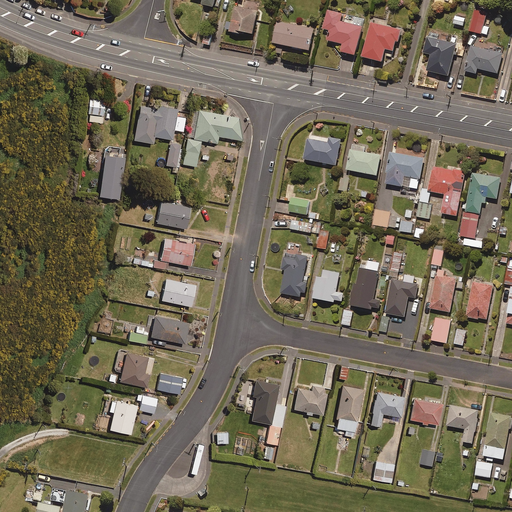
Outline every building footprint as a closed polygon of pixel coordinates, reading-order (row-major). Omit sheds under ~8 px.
[(196,0),(205,2),(204,8),(215,10),(217,0),(196,0)] [(259,14),(237,10),(234,26),(229,25),(227,34),(254,39),(259,14)] [(489,15),(477,12),(470,32),(482,36),(489,15)] [(357,59),(367,20),(349,15),(346,26),(342,24),(344,16),(329,13),(324,32),(332,34),(330,44),(345,48),(343,55),(357,59)] [(467,20),(457,17),(455,26),(465,28),(467,20)] [(274,46),(278,47),(276,55),(283,57),(282,62),(309,67),(316,32),(278,24),(274,46)] [(403,33),(372,25),(364,61),(385,65),(388,53),(396,54),(398,44),(400,45),(403,33)] [(459,45),(430,39),(426,56),(434,58),(430,74),(451,79),(459,45)] [(505,57),(473,49),(466,74),(478,77),(480,72),(500,77),(505,57)] [(105,102),(89,100),(87,115),(103,117),(105,102)] [(158,111),(138,108),(134,143),(153,146),(154,139),(172,141),(173,131),(183,132),(185,119),(176,118),(177,110),(158,108),(158,111)] [(193,140),(201,142),(217,145),(218,138),(242,143),(238,120),(191,110),(186,137),(194,138),(193,140)] [(127,114),(118,113),(116,122),(126,124),(127,114)] [(337,163),(341,137),(329,135),(328,137),(311,134),(311,138),(308,137),(304,157),(337,163)] [(201,142),(193,140),(188,139),(183,165),(196,168),(201,142)] [(366,145),(352,142),(347,168),(378,173),(381,154),(365,150),(366,145)] [(180,146),(170,144),(166,167),(176,168),(180,146)] [(424,156),(391,150),(386,181),(419,187),(424,156)] [(124,161),(105,158),(99,199),(119,202),(124,161)] [(433,190),(446,192),(442,211),(458,214),(466,170),(434,165),(429,189),(433,190)] [(481,211),(483,201),(487,202),(488,196),(498,197),(501,177),(474,172),(467,209),(481,211)] [(350,178),(342,176),(339,188),(347,190),(350,178)] [(420,200),(431,202),(433,190),(429,189),(422,188),(420,199),(420,200)] [(310,199),(292,196),(290,210),(308,213),(310,199)] [(189,204),(159,198),(155,220),(185,226),(189,204)] [(431,202),(420,200),(418,216),(430,218),(433,202),(431,202)] [(398,212),(376,208),(374,223),(396,227),(398,212)] [(480,214),(465,211),(460,235),(466,236),(464,243),(482,246),(483,240),(475,239),(480,214)] [(414,221),(402,219),(401,229),(412,231),(414,221)] [(311,231),(312,223),(292,220),(291,228),(311,231)] [(425,229),(417,226),(415,235),(422,237),(425,229)] [(166,267),(167,259),(189,262),(193,240),(162,234),(158,257),(151,256),(149,264),(166,267)] [(395,235),(388,234),(387,243),(394,244),(395,235)] [(328,237),(320,236),(318,247),(327,248),(328,237)] [(356,252),(356,244),(348,243),(348,252),(356,252)] [(445,245),(436,243),(433,263),(442,264),(445,245)] [(405,253),(396,251),(392,270),(401,271),(405,253)] [(308,255),(297,253),(296,258),(284,256),(282,268),(286,268),(282,291),(301,295),(302,290),(306,291),(308,281),(303,280),(308,255)] [(128,254),(127,261),(148,265),(149,259),(128,254)] [(362,258),(351,303),(370,308),(371,305),(380,307),(381,300),(373,298),(379,277),(377,276),(380,263),(362,258)] [(316,274),(312,297),(334,301),(335,298),(343,299),(344,292),(337,290),(340,270),(324,267),(323,276),(316,274)] [(445,269),(438,268),(431,307),(451,310),(457,277),(444,275),(445,269)] [(181,275),(176,274),(175,278),(164,276),(160,298),(190,304),(194,282),(180,279),(181,275)] [(414,282),(415,277),(407,275),(406,281),(393,278),(386,312),(405,315),(409,295),(416,297),(419,283),(414,282)] [(494,284),(474,280),(467,315),(478,318),(479,316),(487,317),(494,284)] [(353,310),(345,308),(342,323),(351,325),(353,310)] [(187,320),(153,313),(149,334),(183,341),(187,320)] [(387,331),(390,316),(383,315),(380,330),(387,331)] [(452,319),(437,316),(432,339),(447,341),(452,319)] [(467,329),(458,327),(455,342),(464,344),(467,329)] [(146,333),(129,329),(127,337),(144,341),(146,333)] [(113,368),(120,370),(118,378),(145,385),(148,372),(142,371),(146,353),(118,347),(113,368)] [(347,367),(340,365),(337,376),(345,378),(347,367)] [(181,374),(159,370),(156,387),(178,392),(181,374)] [(246,406),(252,407),(250,418),(269,421),(265,440),(275,442),(278,426),(280,426),(284,404),(273,402),(277,381),(254,377),(253,386),(249,385),(248,393),(255,394),(254,398),(248,397),(246,406)] [(297,385),(293,407),(305,409),(305,412),(310,413),(310,410),(321,412),(325,390),(318,389),(319,384),(311,382),(310,387),(297,385)] [(361,387),(342,383),(334,426),(345,428),(343,434),(352,435),(361,387)] [(403,395),(374,389),(368,422),(379,424),(381,411),(399,415),(403,395)] [(155,396),(137,392),(135,399),(139,399),(137,407),(152,410),(155,396)] [(413,396),(409,417),(421,419),(420,422),(426,423),(427,421),(437,422),(441,401),(413,396)] [(136,403),(110,397),(107,408),(112,409),(108,426),(129,431),(136,403)] [(480,409),(451,404),(448,424),(466,427),(463,440),(474,442),(480,409)] [(511,414),(492,410),(483,453),(487,454),(486,459),(494,460),(495,455),(503,457),(511,419),(511,414)] [(319,422),(312,421),(311,431),(318,432),(319,422)] [(415,427),(407,425),(405,433),(414,434),(415,427)] [(226,430),(215,431),(215,441),(227,441),(226,430)] [(272,446),(265,445),(263,456),(270,457),(272,446)] [(370,447),(363,445),(360,456),(367,458),(370,447)] [(436,451),(424,448),(421,463),(433,465),(436,451)] [(393,462),(375,459),(372,477),(390,480),(393,462)] [(493,462),(478,460),(476,474),(491,477),(493,462)] [(84,511),(88,494),(52,488),(50,499),(64,502),(62,511),(84,511)] [(59,511),(60,507),(38,502),(35,511),(59,511)]
